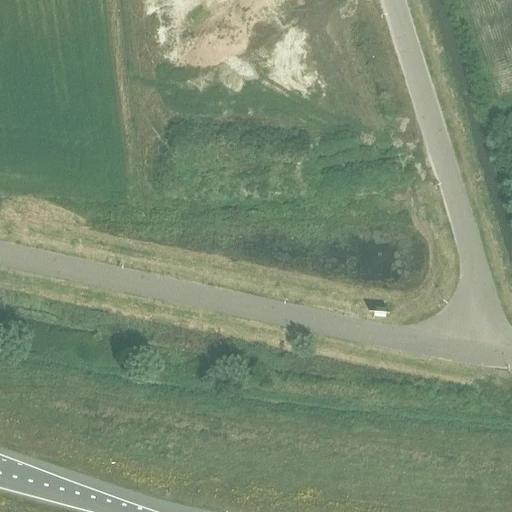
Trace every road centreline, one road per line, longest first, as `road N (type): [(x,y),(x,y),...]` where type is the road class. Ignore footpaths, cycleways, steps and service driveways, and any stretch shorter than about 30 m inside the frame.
road 1 (unclassified): [(0,253),(477,357)]
road 2 (unclassified): [(477,357),(482,268),(396,0)]
road 3 (motorway): [(121,511),(0,475)]
